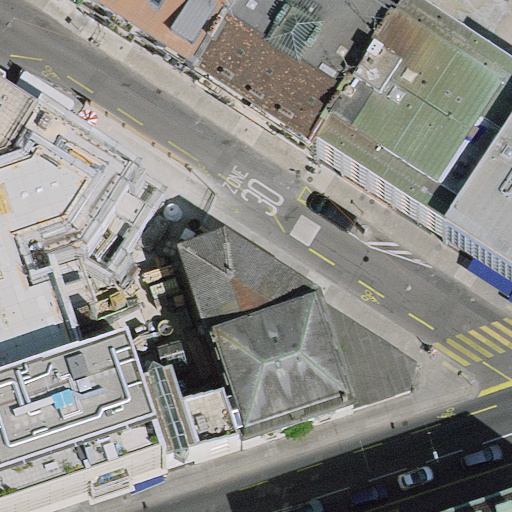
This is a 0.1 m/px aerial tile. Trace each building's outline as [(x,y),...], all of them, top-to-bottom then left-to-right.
[(69,0),(197,83),(252,0),(69,0)] [(316,159),(395,37),(338,0),(252,0),(197,83),(316,159)] [(511,0),(419,0),(410,14),(511,80),(511,0)] [(446,244),(511,143),(511,80),(410,14),(395,37),(316,159),(446,244)] [(0,173),(11,170),(40,125),(0,99),(0,173)] [(163,204),(40,125),(11,170),(37,248),(163,204)] [(511,143),(446,244),(511,287),(511,143)] [(37,248),(11,170),(0,173),(0,399),(78,373),(66,336),(37,248)] [(184,264),(229,403),(246,450),(355,413),(320,305),(229,247),(224,250),(202,235),(184,264)] [(418,368),(320,305),(355,413),(412,395),(418,368)] [(117,318),(66,336),(78,373),(129,358),(117,318)] [(129,358),(78,373),(0,399),(0,511),(49,511),(168,474),(141,395),(129,358)] [(172,384),(141,395),(168,474),(246,450),(229,403),(184,418),(172,384)] [(511,464),(475,475),(486,511),(489,511),(511,505),(511,464)]
